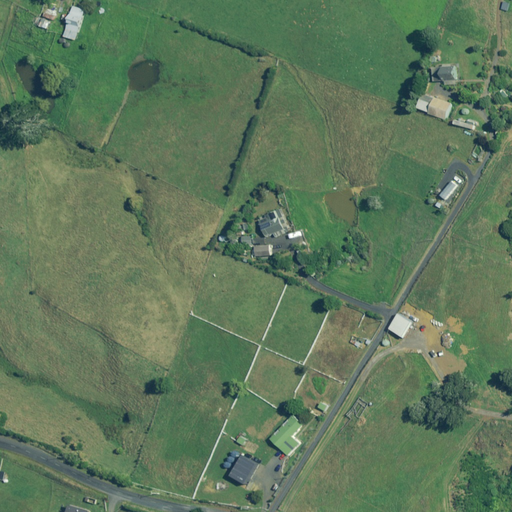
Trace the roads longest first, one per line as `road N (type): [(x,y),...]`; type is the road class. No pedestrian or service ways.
road 1 (unknown): [(263,511),(345,394),(475,163)]
road 2 (unclassified): [(202,511),(122,492),(0,441)]
